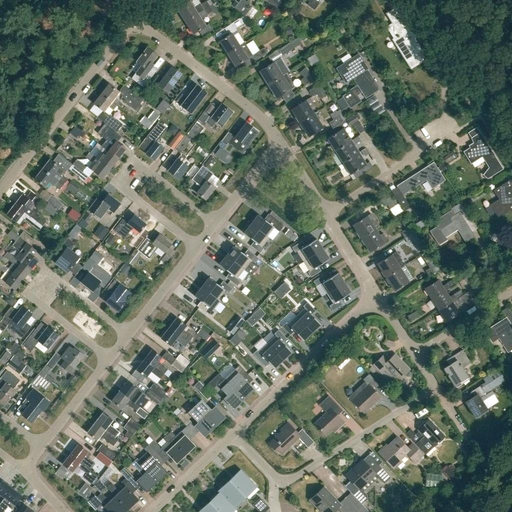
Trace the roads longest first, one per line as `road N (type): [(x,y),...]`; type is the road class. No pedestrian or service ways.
road 1 (unclassified): [(0,191),(136,18)]
road 2 (residential): [(109,360),(42,304),(40,288),(58,281),(128,335)]
road 3 (residential): [(195,248),(132,196),(128,179),(150,172),(215,225)]
road 4 (residential): [(235,433),(375,296)]
road 5 (residential): [(136,18),(280,140)]
road 6 (residential): [(278,482),(436,388)]
